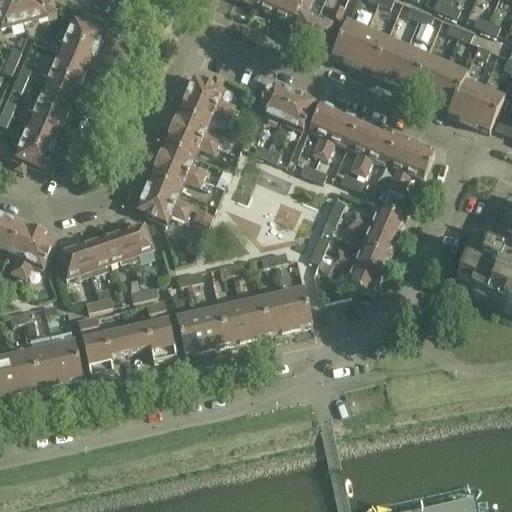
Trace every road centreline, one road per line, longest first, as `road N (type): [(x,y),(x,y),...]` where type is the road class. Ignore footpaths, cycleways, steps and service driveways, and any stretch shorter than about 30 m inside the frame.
road 1 (residential): [(0,464),(231,411),(365,349)]
road 2 (residential): [(365,349),(315,352),(0,424)]
road 3 (residential): [(190,32),(464,150)]
road 4 (residential): [(51,215),(123,195),(190,32)]
road 5 (residential): [(139,10),(51,215)]
road 6 (residential): [(390,329),(464,150)]
